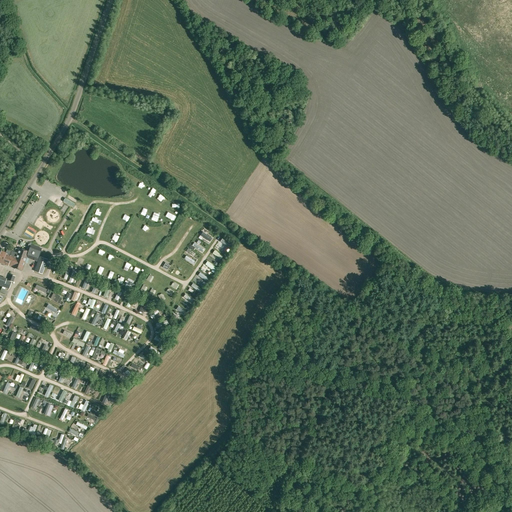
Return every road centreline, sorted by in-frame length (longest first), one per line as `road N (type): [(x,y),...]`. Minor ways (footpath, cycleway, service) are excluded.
road 1 (track): [(70,117),(460,382),(511,464)]
road 2 (unclassified): [(0,235),(70,117),(110,0)]
